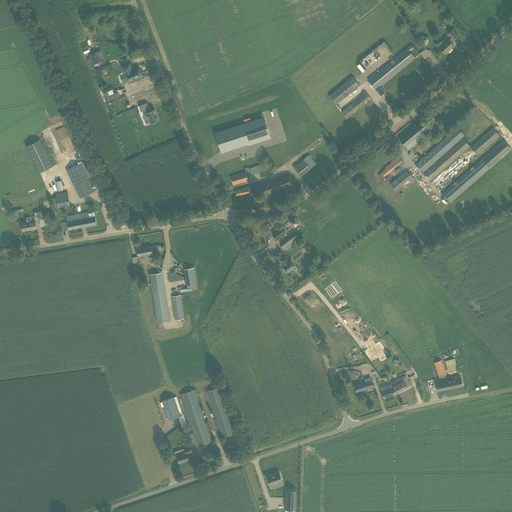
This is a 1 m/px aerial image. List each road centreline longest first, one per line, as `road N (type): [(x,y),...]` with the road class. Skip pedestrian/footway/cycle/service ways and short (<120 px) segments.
road 1 (unclassified): [(227,215),(311,194),(511,22)]
road 2 (unclassified): [(98,511),(348,428)]
road 3 (unclassified): [(348,428),(314,334),(227,215)]
road 4 (unclassified): [(227,215),(131,0)]
road 5 (unclassified): [(41,246),(227,215)]
road 6 (unclassified): [(348,428),(466,398)]
